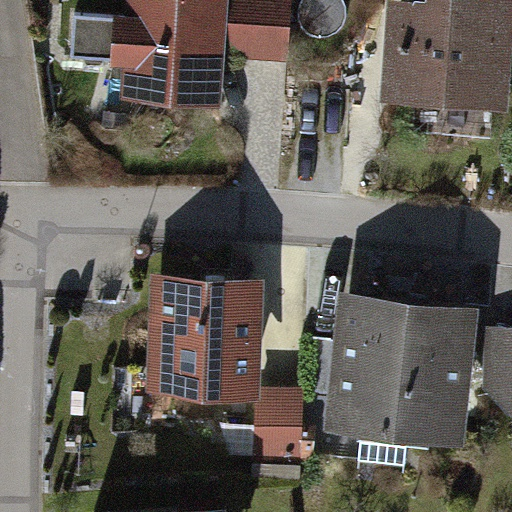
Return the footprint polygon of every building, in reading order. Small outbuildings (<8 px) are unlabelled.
[(130,0),(126,89),(220,94),(223,41),(289,44),(291,0),(130,0)] [(511,0),(405,0),(402,77),(511,82),(511,0)] [(156,276),(154,382),(252,383),(254,277),(156,276)] [(479,311),(347,298),(335,416),(468,429),(479,311)] [(511,315),(503,315),(502,407),(511,407),(511,315)] [(298,456),(300,388),(261,386),(259,455),(298,456)] [(222,511),(222,502),(95,511),(222,511)]
